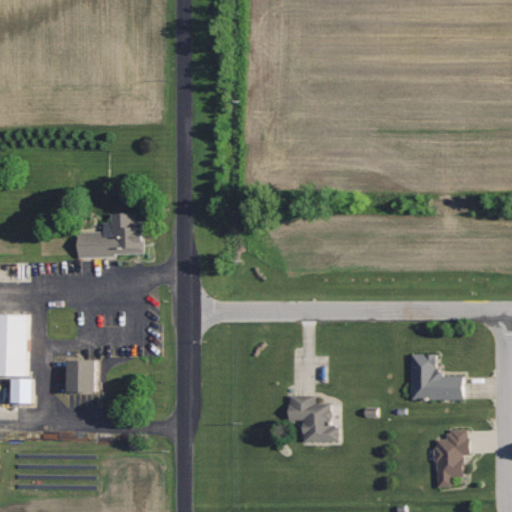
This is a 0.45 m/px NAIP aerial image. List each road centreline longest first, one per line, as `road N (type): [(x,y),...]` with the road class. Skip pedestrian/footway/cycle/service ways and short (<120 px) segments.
road 1 (residential): [(511,310),(186,312)]
road 2 (residential): [(186,312),(180,0)]
road 3 (residential): [(507,310),(511,511)]
road 4 (residential): [(186,511),(186,312)]
